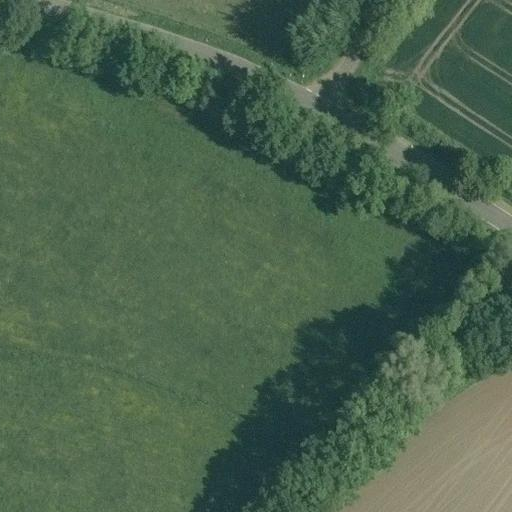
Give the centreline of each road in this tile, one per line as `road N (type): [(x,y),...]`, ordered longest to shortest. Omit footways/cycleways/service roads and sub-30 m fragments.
road 1 (tertiary): [(317,106),(230,69),(10,0)]
road 2 (tertiary): [(511,229),(317,106)]
road 3 (unclassified): [(403,0),(317,106)]
